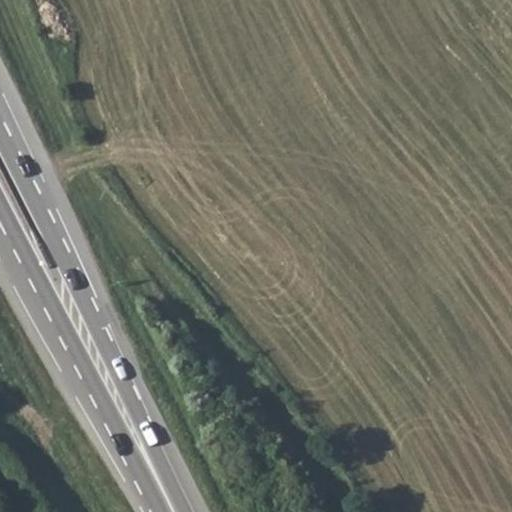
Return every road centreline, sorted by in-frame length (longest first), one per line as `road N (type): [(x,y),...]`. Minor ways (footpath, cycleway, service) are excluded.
road 1 (primary): [(179,511),(0,127)]
road 2 (primary): [(0,200),(166,511)]
